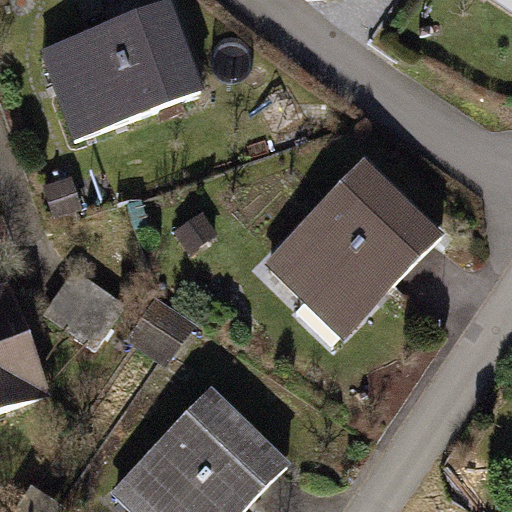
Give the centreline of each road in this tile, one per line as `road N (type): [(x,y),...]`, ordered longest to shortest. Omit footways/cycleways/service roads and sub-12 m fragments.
road 1 (residential): [(267,0),(511,184)]
road 2 (residential): [(377,511),(511,309)]
